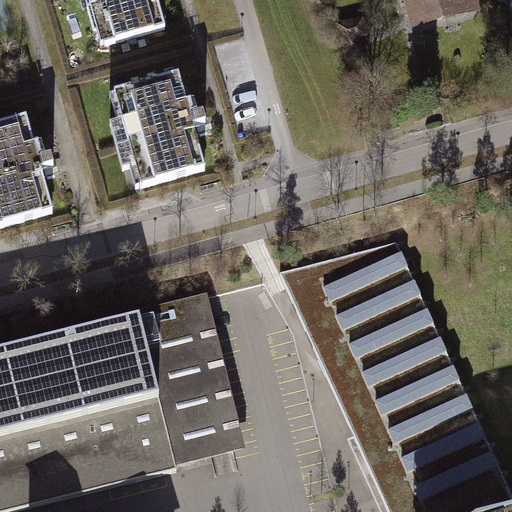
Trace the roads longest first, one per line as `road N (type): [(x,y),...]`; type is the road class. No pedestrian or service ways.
road 1 (residential): [(295,192),(0,275)]
road 2 (residential): [(511,131),(295,192)]
road 3 (residential): [(295,192),(242,0)]
